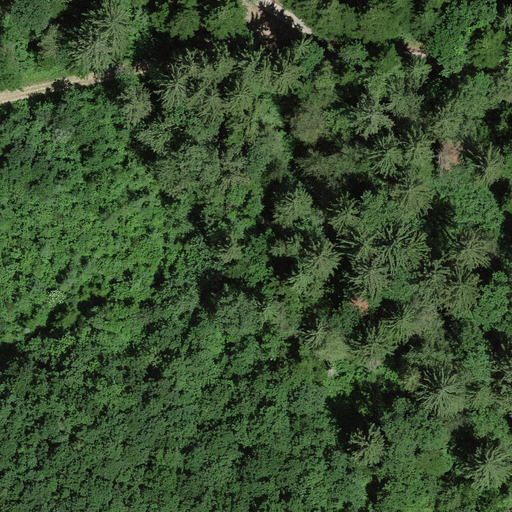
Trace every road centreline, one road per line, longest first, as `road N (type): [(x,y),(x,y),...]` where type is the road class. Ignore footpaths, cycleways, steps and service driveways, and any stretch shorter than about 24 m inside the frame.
road 1 (track): [(295,25),(0,93)]
road 2 (track): [(511,76),(325,39),(295,25)]
